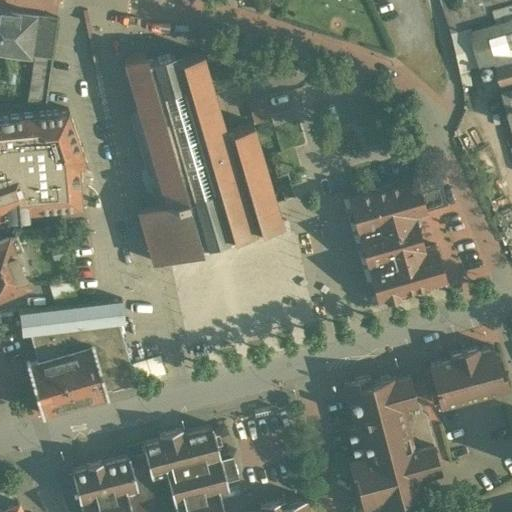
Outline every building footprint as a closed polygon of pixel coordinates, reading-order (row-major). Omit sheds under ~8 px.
[(34,12),(0,7),(0,49),(29,53),(34,12)] [(57,16),(34,12),(29,53),(51,56),(57,16)] [(511,15),(470,27),(480,63),(495,59),(511,118),(511,15)] [(225,130),(202,51),(175,59),(173,51),(146,59),(144,51),(122,57),(164,200),(141,206),(142,211),(138,212),(150,255),(154,254),(156,258),(277,223),(276,218),(280,217),(253,122),(225,130)] [(68,107),(0,113),(0,214),(4,213),(5,217),(19,215),(19,211),(82,206),(78,164),(86,162),(68,107)] [(437,168),(416,174),(425,209),(447,203),(437,168)] [(416,174),(347,194),(356,227),(413,211),(413,213),(414,213),(426,209),(425,209),(416,174)] [(413,211),(356,227),(376,298),(445,278),(435,243),(424,246),(414,213),(413,213),(413,211)] [(7,235),(0,238),(0,293),(27,282),(14,251),(22,248),(16,233),(8,236),(7,235)] [(79,302),(18,309),(21,333),(29,332),(36,359),(30,361),(27,360),(25,361),(41,413),(43,412),(44,410),(102,393),(105,394),(107,393),(105,388),(111,387),(111,388),(136,381),(130,361),(129,361),(117,321),(118,321),(112,298),(102,299),(79,302)] [(477,344),(448,352),(449,356),(428,361),(429,366),(423,368),(430,394),(434,396),(437,395),(439,404),(507,386),(499,355),(495,356),(492,344),(478,348),(477,344)] [(394,373),(370,379),(369,373),(345,379),(345,381),(343,382),(354,423),(346,426),(354,456),(347,458),(352,477),(352,479),(353,479),(354,484),(356,483),(362,507),(375,504),(376,505),(402,499),(401,497),(405,496),(407,497),(409,495),(413,494),(415,495),(417,493),(425,491),(421,474),(440,469),(432,440),(433,440),(432,436),(431,436),(430,432),(431,432),(430,428),(429,429),(427,420),(426,416),(424,411),(421,409),(419,400),(415,398),(408,372),(395,375),(394,373)] [(181,424),(157,431),(159,437),(141,441),(145,455),(129,459),(128,453),(101,460),(101,458),(85,463),(86,464),(70,468),(76,489),(75,489),(78,499),(81,511),(223,511),(218,488),(227,485),(211,423),(182,430),(181,424)] [(283,495),(258,500),(260,509),(244,511),(308,511),(305,496),(284,500),(283,495)] [(21,511),(17,500),(0,507),(0,511),(21,511)]
